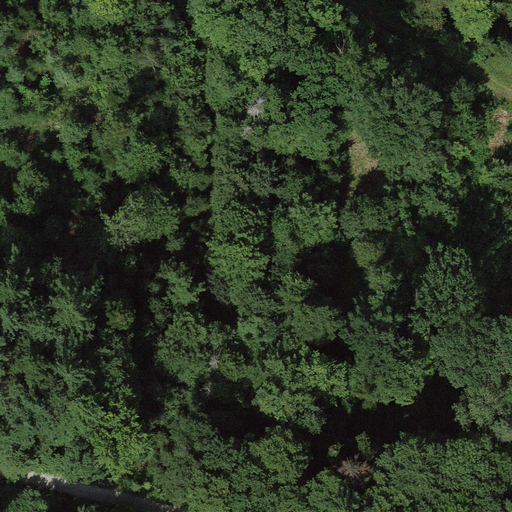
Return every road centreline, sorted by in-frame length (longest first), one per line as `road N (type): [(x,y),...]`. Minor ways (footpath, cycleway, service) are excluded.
road 1 (track): [(348,0),(511,88)]
road 2 (track): [(159,511),(0,473)]
